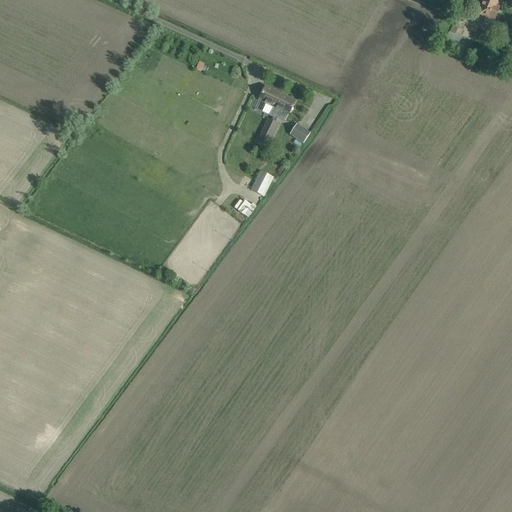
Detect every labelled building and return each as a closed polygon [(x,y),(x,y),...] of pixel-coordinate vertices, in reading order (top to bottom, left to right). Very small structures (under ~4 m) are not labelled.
[(491,25),(492,24),(499,8),(495,6),(497,0),(484,0),(479,13),(486,16),(484,21),(484,22),(491,25)] [(443,46),(467,56),(473,43),(460,37),(462,31),(452,26),(443,46)] [(201,61),(198,69),(203,72),(207,63),(201,61)] [(288,116),(295,102),(265,87),(259,101),(273,108),(269,116),(274,118),(275,117),(285,122),(288,116)] [(278,125),(268,120),(258,141),(267,146),(278,125)] [(289,136),(302,145),(310,133),(297,124),(289,136)] [(249,191),(263,198),(273,179),(259,172),(249,191)] [(243,198),(236,208),(251,218),(258,207),(243,198)]
